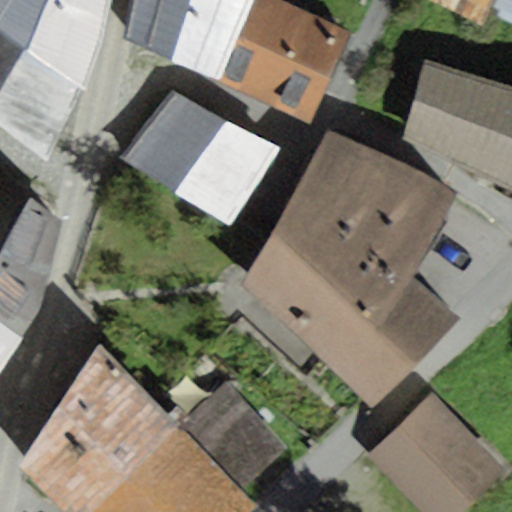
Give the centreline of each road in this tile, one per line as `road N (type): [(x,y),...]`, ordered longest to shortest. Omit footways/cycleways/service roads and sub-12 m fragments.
road 1 (unclassified): [(12,445),(99,183),(120,77)]
road 2 (residential): [(382,0),(356,83),(318,130),(185,86),(120,77)]
